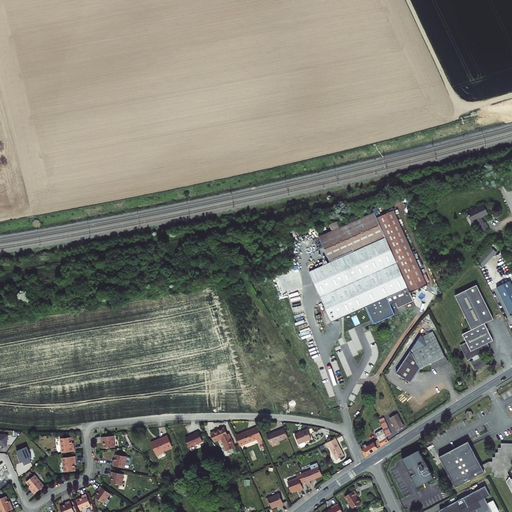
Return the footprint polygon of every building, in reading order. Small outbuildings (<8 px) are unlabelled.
[(477,227),(480,233),(489,229),(486,223),(484,224),(481,218),(488,214),(486,210),(483,205),(467,213),(472,222),(476,220),(479,226),(477,227)] [(333,231),(319,237),(331,263),(310,272),(332,323),(367,307),(375,324),(395,315),(391,305),(396,303),(398,308),(414,301),(411,293),(428,286),(395,211),(378,218),(375,213),(340,228),(338,222),(330,225),(333,231)] [(295,230),(294,230),(292,230),(291,231),(290,232),(290,233),(289,234),(290,235),(290,237),(291,238),(292,238),(294,239),(295,238),(296,238),(297,237),(298,236),(298,234),(298,233),(297,232),(296,231),(295,230)] [(492,247),(477,263),(484,277),(488,276),(483,267),(497,253),(492,247)] [(324,259),(312,263),(314,268),(326,263),(324,259)] [(497,287),(511,316),(511,315),(511,285),(510,281),(497,287)] [(470,363),(474,371),(493,363),(492,361),(491,358),(486,361),(484,356),(480,358),(479,354),(491,349),(488,344),(493,341),(485,323),(494,320),(478,285),(456,296),(472,330),(463,335),(467,343),(460,346),(467,360),(472,357),(474,361),(470,363)] [(427,346),(425,347),(432,364),(434,368),(448,361),(434,332),(423,337),(427,346)] [(427,346),(423,337),(421,336),(411,352),(412,352),(425,347),(427,346)] [(425,347),(412,352),(411,352),(397,373),(412,383),(416,376),(421,370),(432,364),(425,347)] [(472,412),(467,412),(464,416),(467,420),(471,420),(473,416),(472,412)] [(390,420),(397,431),(405,427),(398,415),(390,420)] [(380,422),(384,430),(387,437),(389,436),(391,435),(384,420),(380,422)] [(256,424),(235,433),(240,444),(255,437),(256,440),(262,437),(256,424)] [(224,425),(210,432),(214,440),(220,438),(226,450),(235,445),(231,435),(229,436),(227,432),(224,425)] [(283,426),(272,431),(273,432),(266,434),(269,443),(287,436),(283,426)] [(311,437),(306,427),(294,433),(298,442),(311,437)] [(362,450),(365,455),(368,456),(378,449),(389,443),(387,437),(384,430),(375,435),(380,442),(378,443),(377,442),(372,445),(372,444),(369,446),(368,444),(363,447),(365,449),(362,450)] [(194,433),(185,438),(189,448),(195,446),(194,444),(202,441),(198,431),(194,433)] [(9,435),(0,433),(0,445),(7,447),(9,435)] [(173,448),(167,435),(150,443),(156,456),(173,448)] [(115,436),(102,437),(103,441),(105,441),(105,449),(116,447),(115,436)] [(73,437),(61,439),(63,453),(76,451),(75,445),(73,445),(73,437)] [(345,456),(338,442),(328,447),(334,461),(345,456)] [(491,469),(491,464),(489,464),(481,468),(468,443),(450,453),(451,454),(440,460),(456,489),(485,474),(483,472),(489,469),(491,469)] [(493,469),(493,473),(496,473),(496,478),(505,478),(511,492),(511,445),(502,445),(502,450),(499,450),(499,454),(496,454),(496,459),(493,459),(493,464),(491,464),(491,469),(493,469)] [(26,447),(16,451),(21,462),(23,461),(24,465),(32,462),(30,459),(31,458),(26,447)] [(407,460),(405,461),(413,476),(411,477),(417,489),(434,480),(419,452),(409,457),(410,459),(407,460)] [(114,462),(113,466),(126,468),(128,457),(117,454),(116,462),(114,462)] [(77,456),(64,458),(65,472),(77,471),(76,463),(77,463),(77,456)] [(319,465),(302,471),(307,484),(311,482),(309,479),(311,479),(314,478),(313,476),(322,473),(319,465)] [(126,474),(113,472),(112,476),(114,476),(112,484),(123,486),(126,474)] [(35,494),(45,486),(36,475),(27,482),(32,488),(30,489),(35,494)] [(303,488),(299,476),(287,480),(292,492),(294,491),(297,490),(296,489),(298,488),(299,490),(303,488)] [(112,494),(102,486),(99,489),(101,490),(96,496),(105,503),(112,494)] [(486,511),(482,502),(487,499),(482,489),(461,501),(438,511),(486,511)] [(278,491),(267,495),(271,506),(273,505),(276,504),(276,503),(278,502),(279,504),(283,502),(278,491)] [(353,509),(361,503),(357,498),(355,496),(357,495),(356,493),(354,491),(345,497),(353,509)] [(93,507),(88,495),(84,496),(85,498),(78,501),(82,511),(93,507)] [(7,497),(0,500),(0,509),(1,511),(8,511),(14,510),(12,503),(10,504),(7,497)] [(329,506),(336,502),(334,498),(326,502),(329,506)] [(75,511),(71,502),(67,503),(68,505),(61,508),(62,511),(75,511)]
